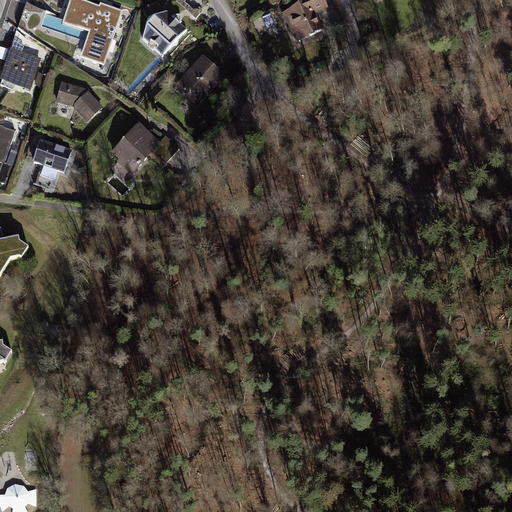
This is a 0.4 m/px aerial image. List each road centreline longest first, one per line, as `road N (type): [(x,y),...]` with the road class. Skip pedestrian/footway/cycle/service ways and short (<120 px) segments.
road 1 (track): [(299,511),(266,479),(257,429),(287,378),(343,336),(402,267),(435,205)]
road 2 (track): [(435,205),(465,114),(472,0)]
road 3 (track): [(435,205),(348,155),(265,87)]
